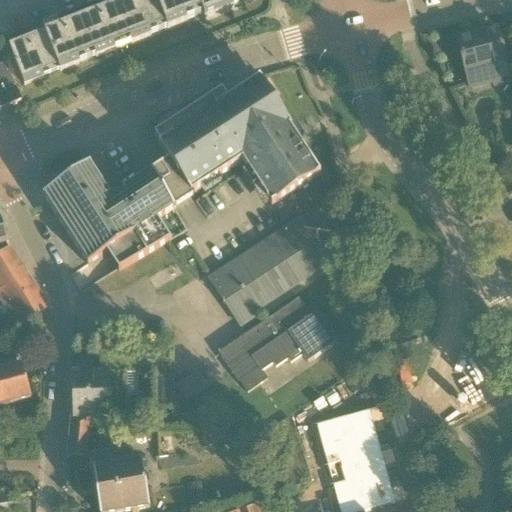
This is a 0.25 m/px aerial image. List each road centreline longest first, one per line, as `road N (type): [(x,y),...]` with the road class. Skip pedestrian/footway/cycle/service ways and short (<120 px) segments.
road 1 (tertiary): [(0,157),(154,91),(352,29)]
road 2 (residential): [(52,471),(56,291),(0,164)]
road 3 (residential): [(352,29),(385,153),(499,302)]
road 4 (tertiary): [(352,29),(479,0)]
